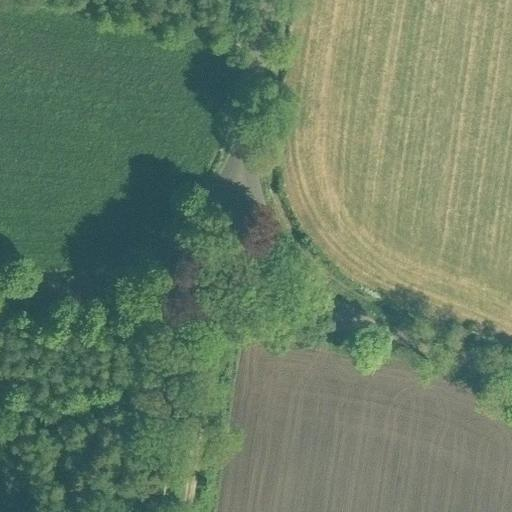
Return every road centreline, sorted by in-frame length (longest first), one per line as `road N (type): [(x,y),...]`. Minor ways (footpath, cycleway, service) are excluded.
road 1 (unclassified): [(358,328),(97,298)]
road 2 (unclassified): [(358,328),(286,250),(241,150)]
road 3 (unclassified): [(241,150),(188,227),(97,298)]
road 4 (track): [(241,150),(217,339)]
road 5 (track): [(187,511),(217,339)]
road 6 (unclassified): [(511,378),(435,343),(358,328)]
road 7 (unclassified): [(241,150),(265,0)]
